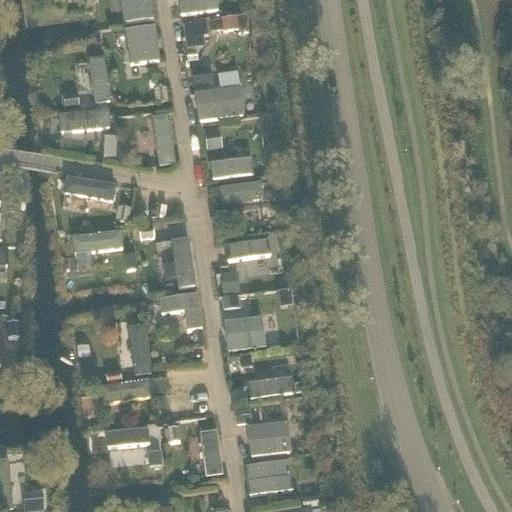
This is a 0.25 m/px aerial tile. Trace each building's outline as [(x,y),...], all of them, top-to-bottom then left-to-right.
[(122,0),(126,20),(158,16),(155,0),(122,0)] [(220,0),(181,0),(182,10),(221,9),(220,0)] [(224,12),(225,27),(251,27),(251,11),(224,12)] [(188,43),(209,43),(208,19),(187,19),(188,43)] [(172,109),(155,31),(100,40),(115,117),(172,109)] [(201,119),(248,112),(242,67),(195,74),(201,119)] [(63,110),(63,132),(113,131),(112,108),(63,110)] [(162,163),(179,161),(172,111),(154,114),(162,163)] [(206,127),(211,147),(225,144),(220,124),(206,127)] [(109,153),(129,157),(132,143),(112,139),(109,153)] [(252,179),(251,164),(211,169),(213,184),(252,179)] [(192,234),(173,237),(181,286),(199,283),(192,234)] [(228,242),(231,258),(274,250),(271,234),(228,242)] [(140,254),(140,242),(108,242),(108,254),(140,254)] [(0,275),(9,276),(10,246),(0,245),(0,275)] [(241,269),(223,270),(224,290),(242,289),(241,269)] [(239,289),(224,294),(228,305),(242,301),(239,289)] [(162,293),(163,310),(188,309),(189,327),(204,326),(202,291),(162,293)] [(228,316),(229,348),(268,346),(266,315),(228,316)] [(135,372),(153,371),(151,325),(122,326),(123,351),(134,351),(135,372)] [(152,377),(104,384),(107,400),(155,393),(152,377)] [(289,389),(253,392),(254,409),(290,405),(289,389)] [(165,423),(109,429),(113,464),(168,459),(165,423)] [(287,427),(248,432),(252,462),(291,457),(287,427)] [(205,429),(207,474),(224,473),(222,428),(205,429)] [(14,457),(0,457),(0,511),(15,511),(14,457)] [(292,457),(248,464),(253,494),(297,487),(292,457)] [(27,509),(48,508),(48,497),(26,498),(27,509)] [(316,511),(314,502),(274,511),(316,511)]
